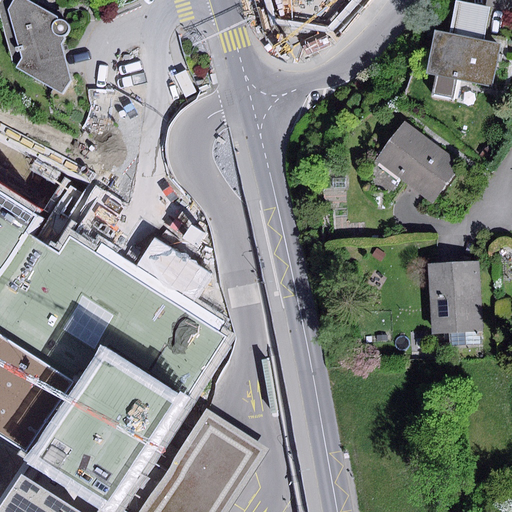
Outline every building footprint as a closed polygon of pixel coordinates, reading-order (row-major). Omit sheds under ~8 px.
[(58,16),(27,0),(0,0),(0,1),(0,14),(13,63),(18,65),(15,68),(62,93),(71,81),(60,45),(65,39),(64,35),(66,35),(67,33),(68,32),(69,29),(69,27),(68,25),(67,23),(65,21),(63,20),(60,19),(58,19),(58,16)] [(282,0),(281,2),(321,38),(355,0),(282,0)] [(455,1),(449,35),(484,42),(491,8),(455,1)] [(449,35),(433,31),(425,73),(432,75),(456,80),(491,87),(500,45),(484,42),(449,35)] [(456,80),(432,75),(427,100),(451,105),(456,80)] [(460,164),(405,122),(376,161),(432,202),(460,164)] [(51,263),(125,308),(166,241),(92,197),(51,263)] [(479,262),(429,265),(433,334),(449,334),(450,347),(484,345),(479,262)] [(0,409),(6,399),(6,370),(26,369),(14,362),(14,347),(25,353),(25,345),(30,336),(43,336),(43,348),(33,364),(54,363),(54,385),(70,385),(70,370),(80,354),(16,314),(0,338),(0,409)] [(86,384),(111,392),(118,371),(93,363),(86,384)] [(77,511),(20,475),(0,505),(0,511),(77,511)]
